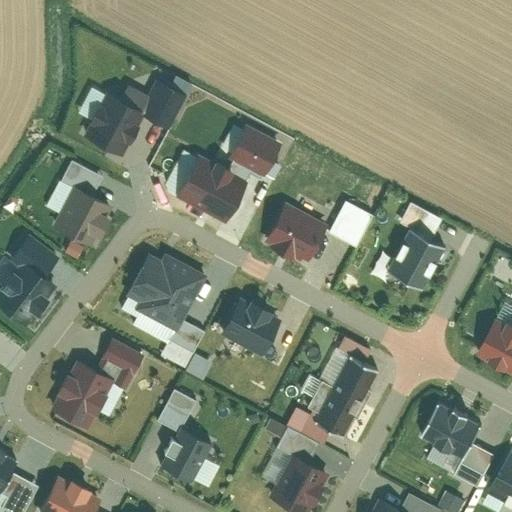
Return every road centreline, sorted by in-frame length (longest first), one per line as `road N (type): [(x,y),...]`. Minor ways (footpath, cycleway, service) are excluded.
road 1 (residential): [(420,352),(158,220),(131,226),(21,372),(12,403),(23,421),(189,511)]
road 2 (residential): [(334,511),(420,352)]
